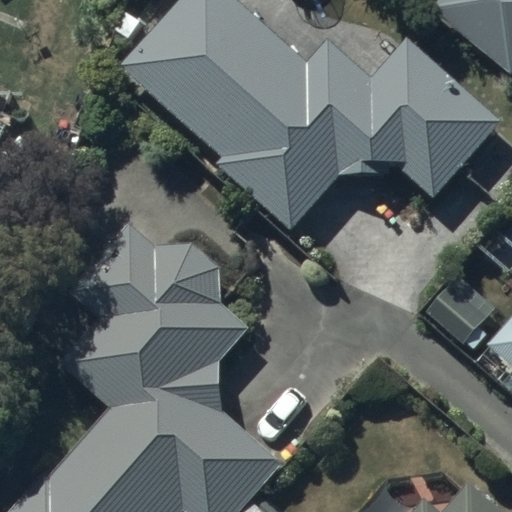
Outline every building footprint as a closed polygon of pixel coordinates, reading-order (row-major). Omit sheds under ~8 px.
[(313,75),(226,0),(198,0),(124,86),(229,177),(222,186),(295,250),(342,195),(368,198),(397,187),(409,188),(438,213),(505,137),(405,50),(371,89),(331,54),(313,75)] [(511,0),(430,0),(445,10),(432,27),(511,87),(511,0)] [(0,236),(15,200),(0,193),(0,236)] [(133,241),(75,307),(107,336),(64,384),(111,426),(34,511),(260,511),(289,481),(227,426),(225,376),(250,346),(224,323),(224,285),(194,260),(158,262),(133,241)] [(511,342),(492,367),(511,383),(511,342)] [(490,511),(474,497),(459,511),(490,511)]
